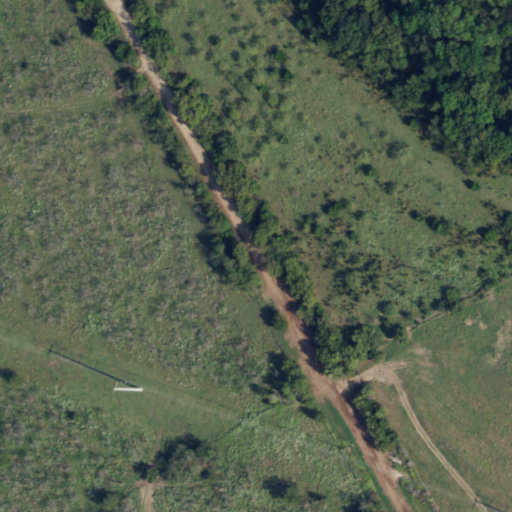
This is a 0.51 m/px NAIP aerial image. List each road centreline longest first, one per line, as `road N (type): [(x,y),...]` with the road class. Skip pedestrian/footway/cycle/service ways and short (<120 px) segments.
road 1 (residential): [(408,511),(114,0)]
road 2 (residential): [(334,384),(396,361),(423,372),(492,511)]
